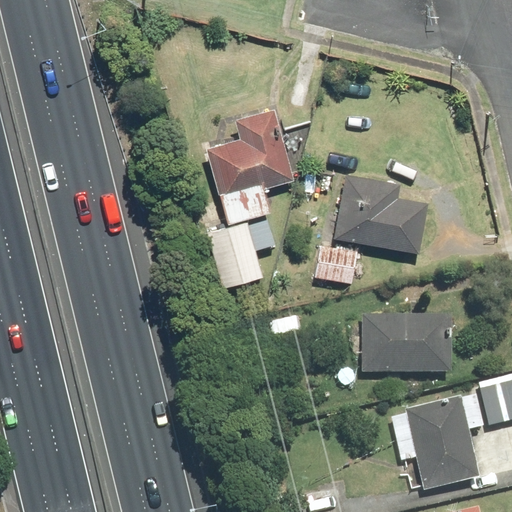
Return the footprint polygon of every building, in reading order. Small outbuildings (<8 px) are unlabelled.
[(231,142),(198,153),(222,227),(244,220),(267,212),(261,194),(292,183),(268,109),(225,123),(231,142)] [(336,179),(328,244),(413,255),(420,206),(396,202),(398,188),(336,179)] [(243,222),(201,234),(219,292),(261,279),(243,222)] [(315,245),(309,279),(347,286),(353,252),(315,245)] [(295,317),(267,326),(272,343),(300,334),(295,317)] [(448,321),(360,319),(359,379),(446,381),(448,321)] [(412,462),(420,498),(475,486),(465,439),(481,436),(473,398),(389,417),(400,465),(412,462)]
